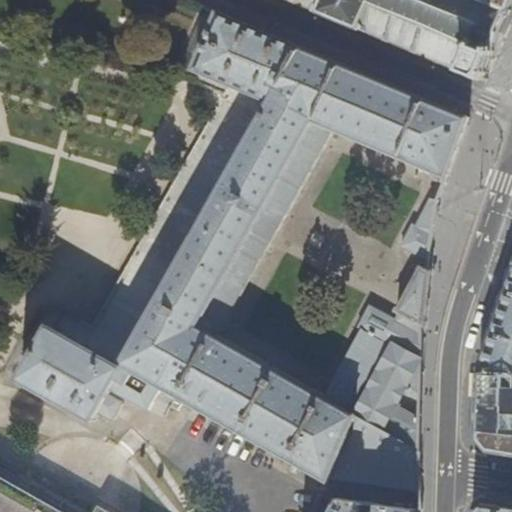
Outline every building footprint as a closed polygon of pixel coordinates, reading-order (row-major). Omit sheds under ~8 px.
[(511,0),(291,0),(293,0),(316,10),(356,27),(381,37),(385,39),(410,49),(413,51),(464,72),(474,76),(483,80),(487,82),(488,79),(486,78),(488,73),(487,72),(490,64),(491,63),(494,56),(495,56),(496,54),(499,55),(507,34),(511,21),(511,9),(511,10),(511,9),(511,0)] [(459,148),(470,117),(383,81),(244,23),(211,10),(187,66),(271,101),(123,362),(53,323),(22,377),(96,419),(100,411),(112,418),(117,416),(124,404),(123,399),(112,392),(114,387),(151,408),(160,393),(174,402),(180,393),(330,480),(332,474),(421,487),(420,465),(420,458),(421,416),(421,405),(423,331),(426,327),(427,317),(428,312),(429,299),(432,271),(429,269),(421,265),(397,309),(400,311),(396,318),(371,304),(358,326),(362,328),(325,395),(219,334),(336,129),(445,175),(444,176),(448,178),(459,148)] [(0,237),(26,245),(36,209),(0,198),(0,237)] [(438,204),(440,200),(432,199),(417,226),(414,224),(402,245),(430,261),(437,211),(438,204)] [(511,279),(508,291),(505,300),(480,370),(511,371),(511,279)] [(511,371),(480,370),(479,400),(478,431),(511,432),(511,371)] [(511,455),(511,432),(478,431),(478,434),(478,440),(483,446),(487,451),(511,455)] [(0,511),(58,511),(0,473),(0,511)] [(341,497),(333,511),(415,511),(415,508),(387,506),(381,505),(380,511),(363,511),(363,501),(341,497)] [(511,511),(511,505),(487,501),(480,507),(475,511),(474,511),(511,511)]
